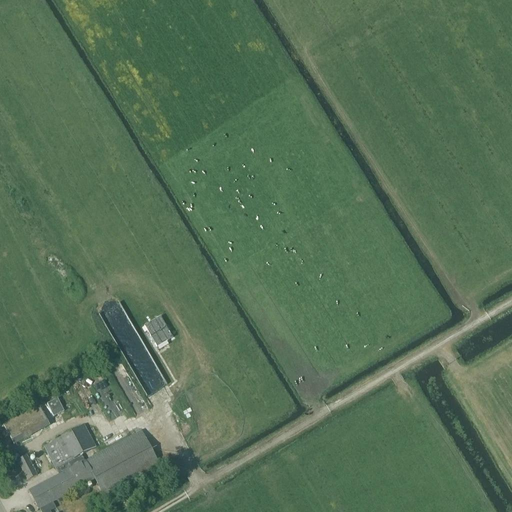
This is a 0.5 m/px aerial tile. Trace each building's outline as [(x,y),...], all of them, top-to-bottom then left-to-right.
[(177,349),(173,351),(171,355),(170,359),(171,363),(172,366),(175,369),(179,371),(183,371),(187,370),(190,368),(193,365),(194,361),(194,356),(192,352),(189,349),(185,348),(181,347),(177,349)] [(64,412),(57,399),(47,404),(53,417),(64,412)] [(49,426),(39,407),(36,401),(0,420),(0,421),(13,446),(49,426)] [(29,491),(39,510),(40,509),(41,511),(48,511),(55,509),(52,503),(95,481),(104,498),(160,468),(141,432),(84,462),(81,456),(96,448),(84,426),(44,447),(59,475),(29,491)] [(205,440),(198,442),(202,452),(208,449),(205,440)] [(17,461),(27,480),(36,476),(26,456),(17,461)]
